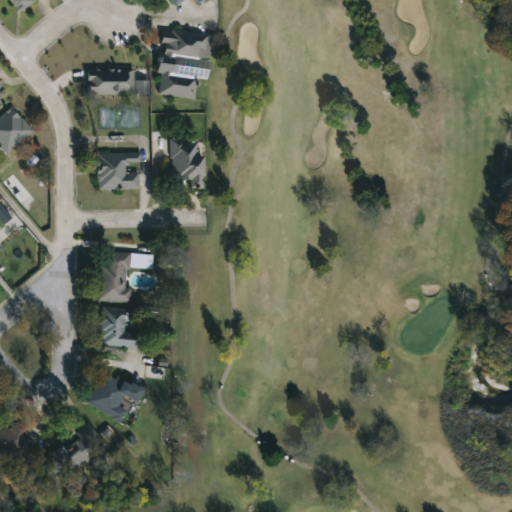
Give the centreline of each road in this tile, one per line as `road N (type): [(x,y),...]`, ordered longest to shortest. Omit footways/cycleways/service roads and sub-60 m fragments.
road 1 (residential): [(65,223),(63,132),(0,38)]
road 2 (residential): [(0,358),(31,392),(61,397),(70,387),(72,321),(54,280)]
road 3 (residential): [(200,222),(65,223)]
road 4 (residential): [(0,326),(64,265),(65,223)]
